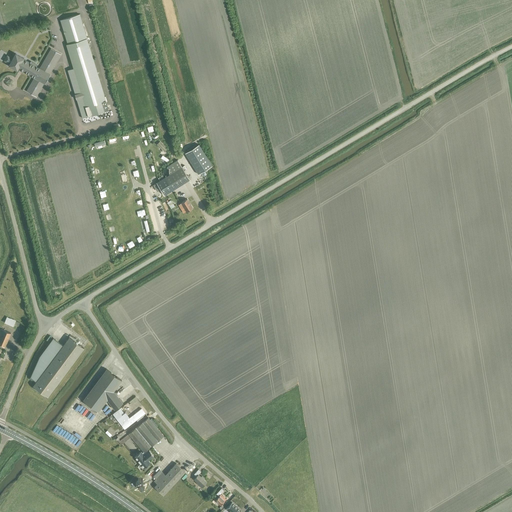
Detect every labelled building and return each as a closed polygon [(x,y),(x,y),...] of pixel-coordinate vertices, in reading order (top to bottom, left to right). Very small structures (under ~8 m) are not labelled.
[(79,14),(60,20),(63,30),(64,34),(68,44),(66,44),(73,68),(67,70),(75,94),(76,99),(82,118),(109,110),(79,14)] [(7,55),(4,61),(9,64),(8,66),(17,70),(18,69),(20,69),(20,70),(22,71),(35,78),(27,91),(37,96),(44,83),(45,84),(50,74),(49,74),(61,54),(51,49),(40,68),(36,66),(37,65),(31,61),(30,63),(23,59),(24,58),(15,53),(12,58),(7,55)] [(199,144),(185,153),(188,157),(198,174),(206,169),(212,166),(199,144)] [(165,177),(156,182),(164,195),(173,190),(190,179),(182,167),(165,177)] [(181,203),(186,212),(193,208),(187,199),(181,203)] [(15,323),(19,325),(20,323),(6,317),(4,322),(13,326),(15,323)] [(0,330),(0,344),(5,346),(11,333),(1,329),(0,330)] [(33,385),(48,396),(84,348),(69,337),(33,385)] [(99,411),(114,391),(122,379),(107,368),(84,400),(99,411)] [(125,412),(124,413),(120,408),(113,414),(124,429),(145,413),(141,408),(129,418),(125,412)] [(147,451),(146,450),(163,435),(148,417),(128,434),(120,440),(117,437),(115,439),(118,442),(120,444),(130,437),(144,452),(142,453),(141,451),(134,457),(144,468),(151,463),(148,460),(149,459),(150,459),(154,456),(149,450),(147,451)] [(153,486),(163,494),(184,471),(175,462),(164,474),(159,469),(152,476),(155,478),(153,480),(156,483),(153,486)] [(201,475),(200,476),(198,474),(201,471),(198,469),(194,474),(196,477),(194,479),(197,482),(196,483),(202,488),(207,482),(203,478),(204,477),(201,475)] [(136,486),(139,489),(143,489),(146,486),(145,482),(143,479),(138,479),(136,482),(136,486)] [(219,504),(220,505),(226,499),(221,494),(224,490),(222,488),(216,494),(219,496),(215,500),(214,499),(212,501),(217,506),(219,504)] [(239,511),(241,510),(232,502),(226,508),(229,511),(239,511)]
